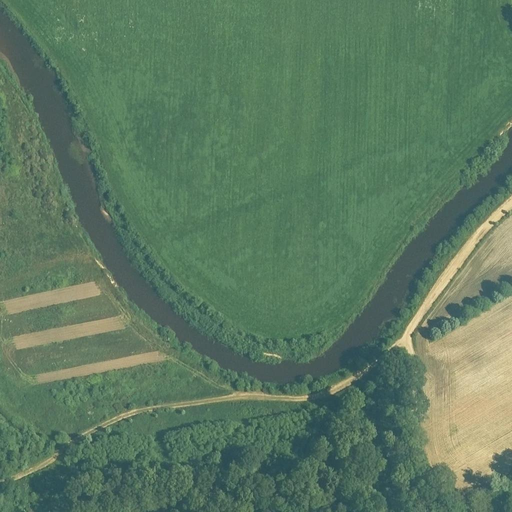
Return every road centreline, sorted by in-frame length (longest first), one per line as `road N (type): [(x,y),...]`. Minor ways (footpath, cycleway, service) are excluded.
road 1 (track): [(0,486),(122,415),(249,397)]
road 2 (track): [(475,511),(422,465),(405,338)]
road 3 (track): [(405,338),(327,392),(249,397)]
road 4 (track): [(511,203),(469,244),(405,338)]
